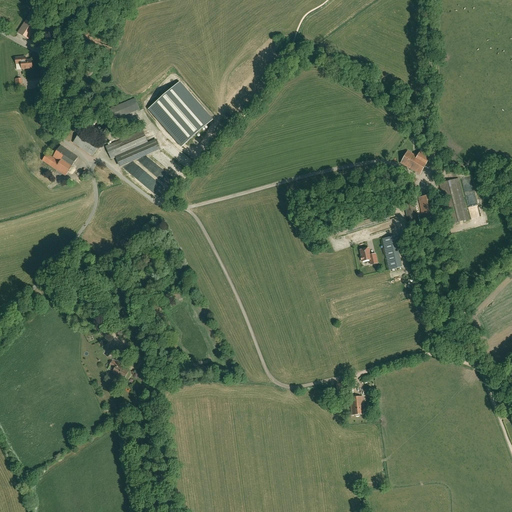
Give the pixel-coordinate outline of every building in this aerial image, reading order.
[(18,33),(29,40),(37,27),(30,23),(26,20),(18,33)] [(22,69),(32,68),(31,60),(25,61),(25,57),(16,58),(16,64),(21,64),(22,69)] [(79,74),(85,80),(86,81),(92,73),(86,67),(79,74)] [(196,135),(198,133),(202,129),(206,126),(212,120),(179,83),(149,109),(182,147),(196,135)] [(111,120),(138,110),(133,98),(107,109),(111,120)] [(156,139),(148,142),(143,130),(106,146),(111,159),(115,157),(120,167),(160,149),(156,139)] [(73,143),(92,155),(100,143),(81,131),(73,143)] [(65,176),(78,157),(61,146),(52,158),(47,154),(42,161),(65,176)] [(408,151),(400,163),(420,175),(430,156),(421,150),(417,157),(408,151)] [(439,183),(449,224),(468,219),(458,179),(439,183)] [(433,195),(419,198),(423,219),(437,217),(433,195)] [(404,204),(408,223),(418,221),(414,203),(404,204)] [(382,239),(384,250),(397,247),(395,236),(382,239)] [(361,250),(360,250),(362,257),(360,257),(362,262),(363,261),(370,260),(371,265),(377,264),(375,254),(370,255),(368,249),(364,249),(360,250),(361,250)] [(113,359),(121,364),(122,360),(114,356),(112,355),(114,352),(108,349),(106,352),(108,353),(106,356),(111,358),(113,359)] [(112,361),(110,365),(115,368),(112,372),(123,378),(127,371),(119,367),(120,365),(112,361)] [(346,398),(350,397),(349,387),(353,387),(353,383),(337,385),(338,396),(346,395),(346,398)] [(362,397),(350,398),(351,415),(364,414),(362,397)]
